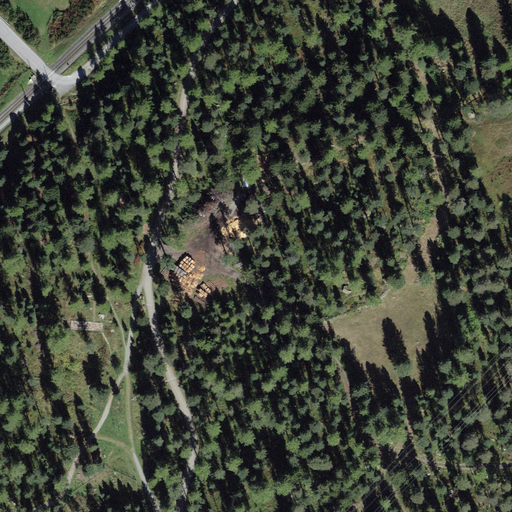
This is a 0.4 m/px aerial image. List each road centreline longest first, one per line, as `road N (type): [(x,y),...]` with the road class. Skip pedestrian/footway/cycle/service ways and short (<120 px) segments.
road 1 (track): [(238,0),(195,52),(177,169),(146,274),(155,331),(192,432),(178,511)]
road 2 (track): [(152,246),(235,273),(273,296),(341,369),(373,447),(447,467),(511,465)]
road 3 (track): [(62,82),(161,0)]
road 4 (track): [(186,257),(234,208),(285,178)]
